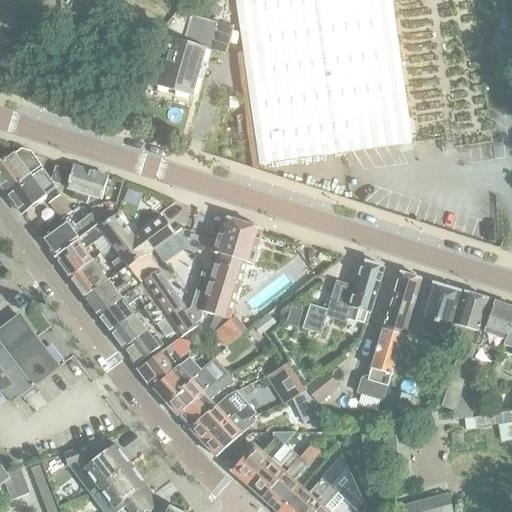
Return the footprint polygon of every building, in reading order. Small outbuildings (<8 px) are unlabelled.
[(412,142),(391,0),(235,0),(259,164),(412,142)] [(233,27),(200,17),(190,14),(182,41),(170,37),(155,86),(193,97),(207,49),(225,55),(233,27)] [(0,163),(0,184),(5,191),(40,166),(31,153),(20,149),(19,150),(14,153),(0,163)] [(51,182),(40,166),(5,191),(21,213),(55,187),(51,182)] [(56,168),(51,182),(67,186),(66,189),(74,191),(72,199),(87,204),(89,196),(101,199),(108,177),(73,167),(72,172),(56,168)] [(71,212),(58,195),(49,202),(62,219),(71,212)] [(98,226),(103,223),(94,211),(84,219),(85,220),(77,226),(69,217),(40,238),(55,258),(87,235),(98,226)] [(116,214),(103,223),(98,226),(103,236),(126,266),(129,268),(148,254),(175,233),(163,217),(135,238),(116,214)] [(215,316),(226,281),(233,257),(231,257),(241,223),(224,217),(217,239),(215,239),(212,248),(214,249),(211,260),(216,262),(201,311),(215,316)] [(229,320),(240,285),(247,262),(252,264),(253,261),(255,262),(258,252),(256,252),(263,229),(241,223),(231,257),(233,257),(226,281),(215,316),(229,320)] [(87,235),(55,258),(70,278),(93,260),(85,249),(103,236),(98,226),(87,235)] [(148,254),(129,268),(141,285),(152,301),(153,300),(180,339),(188,333),(193,342),(202,335),(197,327),(198,326),(148,254)] [(93,260),(70,278),(85,298),(108,281),(93,260)] [(347,319),(367,325),(384,267),(363,261),(358,278),(353,277),(350,286),(336,281),(327,310),(310,305),(302,329),(321,335),(327,317),(346,323),(347,319)] [(85,298),(99,316),(141,285),(129,268),(126,266),(118,272),(125,282),(116,289),(111,282),(110,283),(108,281),(85,298)] [(392,301),(387,317),(384,318),(381,327),(383,329),(382,332),(378,337),(380,339),(368,377),(366,377),(362,379),(357,393),(384,401),(404,336),(421,279),(400,272),(395,289),(393,290),(390,299),(392,301)] [(446,341),(461,291),(433,283),(418,333),(446,341)] [(99,316),(111,333),(135,314),(128,305),(138,298),(145,308),(152,303),(151,301),(152,301),(141,285),(99,316)] [(464,379),(488,299),(465,292),(451,336),(462,340),(441,406),(454,410),(464,379)] [(502,352),(504,346),(511,322),(511,307),(495,302),(480,345),(502,352)] [(145,308),(157,325),(164,320),(152,303),(145,308)] [(298,310),(291,308),(289,317),(287,324),(296,327),(301,311),(298,310)] [(111,333),(123,349),(148,330),(135,314),(111,333)] [(269,314),(253,326),(260,335),(276,323),(269,314)] [(0,485),(10,478),(0,465),(0,393),(2,391),(11,403),(58,367),(19,316),(0,330),(0,485)] [(208,337),(225,348),(247,330),(235,316),(208,337)] [(164,320),(157,325),(165,337),(172,332),(164,320)] [(152,336),(148,330),(123,349),(135,365),(163,344),(155,334),(152,336)] [(178,339),(170,345),(180,357),(198,342),(193,342),(178,339)] [(175,362),(180,357),(170,345),(164,350),(139,370),(148,383),(175,362)] [(153,389),(166,403),(204,367),(198,361),(186,372),(179,365),(153,389)] [(208,363),(204,367),(166,403),(178,416),(220,377),(208,363)] [(317,403),(339,387),(326,371),(304,387),(317,403)] [(306,390),(293,372),(284,379),(295,396),(306,390)] [(467,372),(465,379),(475,382),(477,376),(467,372)] [(221,378),(220,377),(178,416),(190,429),(216,406),(210,399),(220,390),(233,383),(228,374),(221,378)] [(471,417),(471,415),(480,384),(464,379),(454,410),(451,420),(464,418),(471,417)] [(304,422),(317,416),(317,415),(305,391),(292,398),(304,422)] [(383,416),(405,423),(412,397),(390,391),(383,416)] [(190,429),(202,442),(235,414),(236,412),(230,406),(234,402),(227,395),(216,406),(190,429)] [(501,441),(511,439),(511,415),(511,411),(471,417),(464,418),(465,429),(498,424),(501,441)] [(241,420),(235,414),(202,442),(216,457),(254,421),(250,417),(241,420)] [(410,479),(406,429),(384,431),(388,481),(410,479)] [(380,431),(362,432),(366,481),(385,479),(380,431)] [(248,485),(271,460),(295,432),(296,432),(273,432),(273,441),(263,453),(255,446),(252,449),(250,447),(243,454),(245,456),(232,471),(248,485)] [(84,469),(99,489),(131,465),(116,445),(96,460),(94,457),(95,456),(90,444),(64,454),(69,466),(80,462),(85,468),(84,469)] [(299,459),(263,499),(277,511),(279,511),(301,487),(294,481),(320,451),(312,444),(299,459)] [(263,499),(299,459),(291,452),(278,467),(271,460),(248,485),(263,499)] [(123,501),(130,511),(152,494),(145,485),(146,484),(131,465),(99,489),(114,508),(123,501)] [(279,511),(306,511),(347,467),(346,466),(340,474),(333,467),(309,494),(301,487),(279,511)] [(351,478),(347,467),(306,511),(328,511),(324,508),(351,478)] [(452,511),(448,493),(386,509),(387,511),(452,511)] [(179,511),(160,502),(159,503),(152,494),(130,511),(179,511)]
